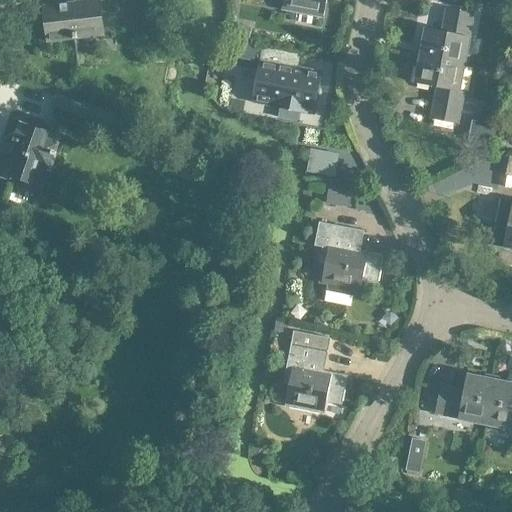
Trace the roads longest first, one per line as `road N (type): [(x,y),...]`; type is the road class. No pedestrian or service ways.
road 1 (residential): [(448,310),(358,93),(373,0)]
road 2 (residential): [(324,511),(425,332),(448,310)]
